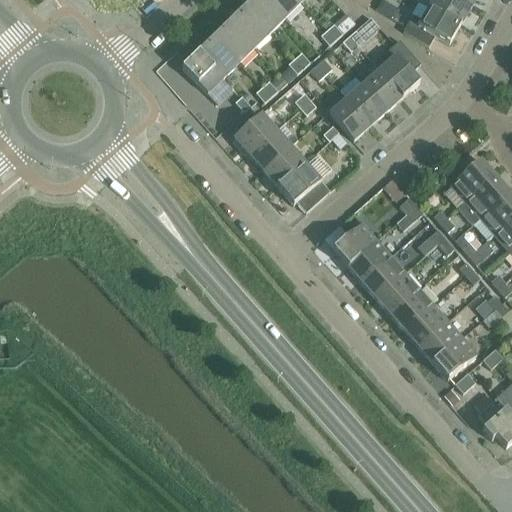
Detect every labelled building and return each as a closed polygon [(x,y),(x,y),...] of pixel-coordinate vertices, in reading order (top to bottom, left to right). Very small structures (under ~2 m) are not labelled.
[(284,21),(263,0),(253,0),(243,10),(269,36),(284,21)] [(294,0),(263,0),(284,21),(300,6),(294,0)] [(453,0),(434,0),(428,10),(459,29),(470,10),(453,0)] [(453,0),(470,10),(476,0),(453,0)] [(269,36),(243,10),(228,25),(253,51),(269,36)] [(428,10),(417,29),(408,24),(402,35),(428,50),(434,40),(448,48),(459,29),(428,10)] [(354,27),(348,20),(336,30),(334,28),(327,34),(336,42),(354,27)] [(228,25),(212,41),(238,67),(253,51),(228,25)] [(336,42),(327,34),(320,40),(328,49),(336,42)] [(349,40),(357,50),(363,44),(355,35),(349,40)] [(357,50),(349,40),(342,46),(350,55),(357,50)] [(212,41),(197,56),(222,82),(238,67),(212,41)] [(399,44),(383,58),(372,67),(378,74),(402,101),(419,86),(410,76),(420,68),(399,44)] [(222,82),(197,56),(181,71),(207,97),(222,82)] [(301,57),(295,62),(303,71),(309,66),(301,57)] [(303,71),(295,62),(288,68),(289,70),(279,78),(287,86),(303,71)] [(322,63),(316,69),(325,78),(331,73),(322,63)] [(325,78),(316,69),(309,74),(318,84),(325,78)] [(378,74),(362,88),(386,115),(402,101),(378,74)] [(268,85),(262,91),(270,100),(287,86),(279,78),(270,87),(268,85)] [(356,93),(345,102),(369,130),(386,115),(362,88),(356,82),(351,87),(356,93)] [(270,100),(262,91),(255,97),(264,106),(270,100)] [(243,116),(254,106),(246,96),(234,106),(243,116)] [(300,112),(309,104),(303,98),(294,106),(300,112)] [(369,130),(345,102),(329,117),(353,144),(369,130)] [(315,111),(309,104),(300,112),(305,119),(315,111)] [(248,158),(275,134),(260,117),(233,141),(248,158)] [(322,139),(328,145),(338,137),(332,130),(322,139)] [(275,134),(248,158),(262,174),(289,150),(297,144),(292,139),(285,145),(275,134)] [(304,166),(289,150),(262,174),(276,190),(304,166)] [(450,189),(451,190),(443,197),(458,213),(494,180),(479,163),(450,189)] [(329,195),(304,166),(276,190),(292,208),(295,206),(305,217),(329,195)] [(494,180),(458,213),(472,229),(508,196),(494,180)] [(511,200),(508,196),(472,229),(486,245),(493,238),(511,222),(511,200)] [(415,209),(408,201),(398,210),(405,218),(415,209)] [(422,217),(415,209),(405,218),(412,226),(422,217)] [(440,228),(447,222),(440,214),(432,220),(440,228)] [(447,222),(440,228),(446,236),(454,230),(447,222)] [(511,250),(511,222),(493,238),(508,255),(511,250)] [(346,270),(376,244),(361,227),(331,253),(346,270)] [(436,248),(443,242),(436,234),(425,243),(428,247),(424,251),(428,255),(436,248)] [(443,242),(436,248),(446,259),(453,253),(443,242)] [(376,244),(346,270),(361,286),(390,260),(376,244)] [(468,261),(475,255),(468,247),(461,253),(468,261)] [(475,255),(468,261),(475,269),(482,263),(475,255)] [(390,260),(361,286),(375,302),(404,276),(390,260)] [(465,280),(472,274),(465,266),(458,272),(465,280)] [(472,274),(465,280),(472,288),(479,282),(472,274)] [(419,292),(404,276),(375,302),(389,318),(419,292)] [(497,293),(504,287),(496,279),(489,285),(497,293)] [(510,295),(504,287),(497,293),(504,301),(510,295)] [(433,308),(419,292),(389,318),(403,334),(433,308)] [(494,313),(501,307),(493,298),(486,305),(494,313)] [(501,307),(494,313),(500,321),(507,315),(501,307)] [(447,325),(433,308),(403,334),(418,351),(447,325)] [(462,341),(447,325),(418,351),(432,367),(462,341)] [(476,358),(462,341),(432,367),(447,384),(476,358)] [(482,364),(490,373),(502,362),(494,353),(482,364)] [(454,388),(462,397),(474,386),(466,377),(454,388)] [(511,388),(495,403),(511,422),(511,388)] [(511,422),(495,403),(477,419),(486,430),(482,433),(491,444),(495,440),(511,424),(511,422)] [(511,424),(495,440),(505,451),(511,445),(511,424)]
